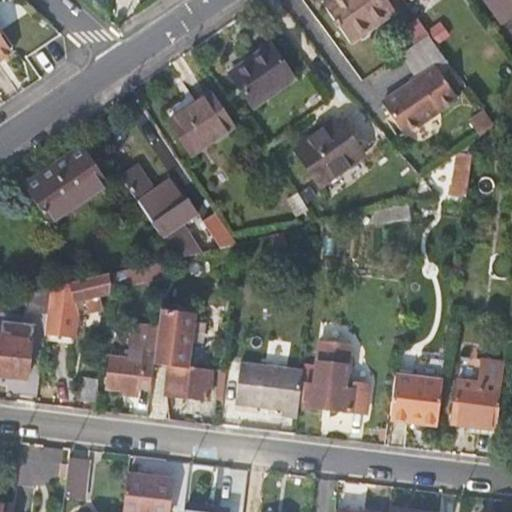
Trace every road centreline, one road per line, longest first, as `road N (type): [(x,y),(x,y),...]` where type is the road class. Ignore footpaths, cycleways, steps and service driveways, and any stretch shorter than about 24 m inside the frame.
road 1 (residential): [(511,481),(0,418)]
road 2 (residential): [(123,62),(0,146)]
